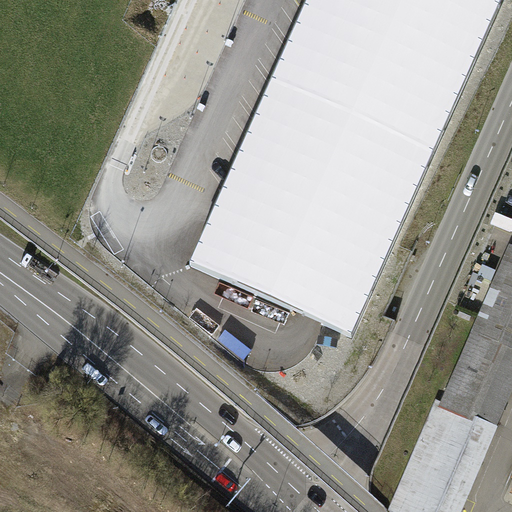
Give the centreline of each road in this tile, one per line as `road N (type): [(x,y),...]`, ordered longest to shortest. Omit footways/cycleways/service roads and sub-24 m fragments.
road 1 (unclassified): [(511,105),(382,392),(293,511)]
road 2 (primary): [(291,511),(0,269)]
